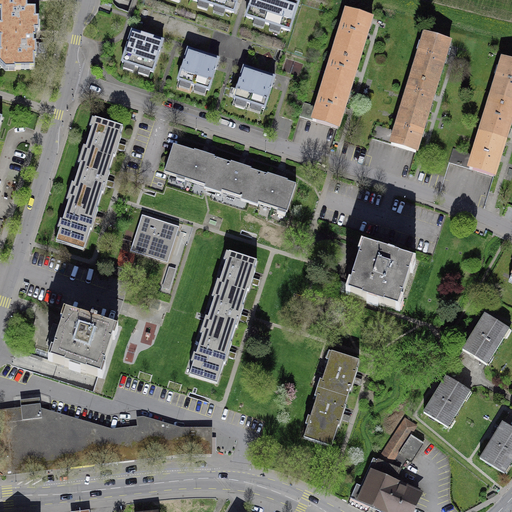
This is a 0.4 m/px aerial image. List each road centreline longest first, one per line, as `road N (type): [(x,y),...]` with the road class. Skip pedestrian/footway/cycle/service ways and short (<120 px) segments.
road 1 (residential): [(67,77),(511,231)]
road 2 (secondary): [(0,500),(236,479),(323,511)]
road 3 (residential): [(0,319),(67,77)]
road 4 (unknown): [(35,138),(0,253)]
